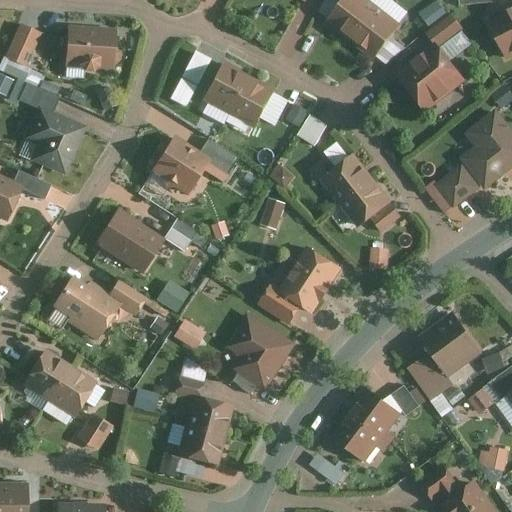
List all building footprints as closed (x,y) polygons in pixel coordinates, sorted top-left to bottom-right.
[(344,0),(328,21),(352,39),(378,6),(369,0),(344,0)] [(421,10),(428,25),(448,16),(441,1),(421,10)] [(378,6),(352,39),(376,58),(402,24),(378,6)] [(511,57),(511,9),(490,22),(510,59),(511,57)] [(432,34),(440,44),(463,26),(454,15),(432,34)] [(27,67),(42,33),(21,24),(7,59),(27,67)] [(118,36),(66,32),(64,65),(82,66),(85,71),(95,72),(100,68),(115,69),(118,36)] [(440,44),(399,74),(426,111),(467,81),(440,44)] [(231,115),(252,75),(225,61),(204,100),(231,115)] [(252,75),(231,115),(256,128),(277,88),(252,75)] [(21,99),(39,107),(54,113),(60,97),(27,84),(21,99)] [(194,93),(180,84),(172,98),(186,106),(194,93)] [(511,90),(507,85),(493,96),(503,109),(511,101),(511,90)] [(117,105),(110,88),(97,93),(104,110),(117,105)] [(312,112),(298,104),(285,125),(299,133),(312,112)] [(26,140),(39,145),(32,161),(66,174),(86,126),(54,113),(39,107),(26,140)] [(478,149),(465,159),(488,190),(511,173),(511,124),(500,110),(467,134),(478,149)] [(317,146),(328,126),(312,117),(301,136),(317,146)] [(173,138),(151,172),(188,195),(210,161),(200,155),(173,138)] [(209,141),(200,155),(210,161),(230,174),(238,158),(209,141)] [(320,182),(340,207),(374,180),(354,156),(320,182)] [(465,166),(439,186),(457,208),(482,187),(465,166)] [(297,176),(283,167),(275,179),(288,188),(297,176)] [(24,185),(22,190),(45,200),(51,186),(19,171),(15,181),(24,185)] [(22,190),(24,185),(15,181),(0,174),(0,219),(7,223),(22,190)] [(340,207),(359,231),(374,220),(393,205),(374,180),(340,207)] [(270,198),(261,224),(279,230),(287,204),(270,198)] [(404,218),(393,205),(374,220),(385,233),(404,218)] [(164,244),(117,214),(94,250),(141,280),(164,244)] [(198,232),(178,220),(166,240),(186,252),(198,232)] [(391,250),(374,249),(372,268),(389,270),(391,250)] [(306,306),(316,312),(342,271),(310,250),(283,292),(306,306)] [(48,310),(94,342),(117,309),(107,303),(71,277),(48,310)] [(189,293),(170,281),(157,302),(177,314),(189,293)] [(121,283),(107,303),(117,309),(134,319),(146,299),(121,283)] [(306,306),(283,292),(275,286),(263,306),(294,325),(306,306)] [(483,354),(453,313),(418,338),(432,356),(449,378),(483,354)] [(231,349),(242,356),(235,368),(268,389),(280,370),(295,346),(250,318),(231,349)] [(204,333),(186,321),(176,336),(194,348),(204,333)] [(503,354),(486,360),(491,374),(508,368),(503,354)] [(449,378),(432,356),(411,370),(434,401),(455,386),(449,378)] [(67,375),(41,358),(22,390),(48,406),(67,375)] [(504,401),(510,396),(511,394),(511,370),(492,386),(504,401)] [(94,391),(67,375),(48,406),(75,422),(94,391)] [(196,398),(203,400),(206,385),(179,378),(174,396),(196,401),(196,398)] [(422,407),(408,387),(395,396),(409,416),(422,407)] [(130,391),(115,388),(111,403),(126,406),(130,391)] [(392,432),(405,415),(373,391),(355,415),(393,445),(398,437),(392,432)] [(160,398),(138,393),(134,408),(156,413),(160,398)] [(225,438),(232,407),(203,400),(196,398),(196,401),(189,429),(225,438)] [(93,415),(78,438),(98,451),(113,428),(93,415)] [(387,452),(393,445),(355,415),(336,439),(369,463),(380,447),(387,452)] [(217,468),(225,438),(189,429),(181,459),(217,468)] [(493,453),(485,452),(482,467),(507,472),(511,452),(494,448),(493,453)] [(314,449),(305,460),(332,482),(341,470),(314,449)] [(204,468),(163,461),(161,472),(202,480),(204,468)] [(442,499),(447,505),(466,493),(446,466),(425,481),(440,501),(442,499)] [(27,511),(27,488),(0,488),(0,511),(27,511)] [(446,511),(488,511),(473,488),(466,493),(447,505),(444,507),(446,511)]
